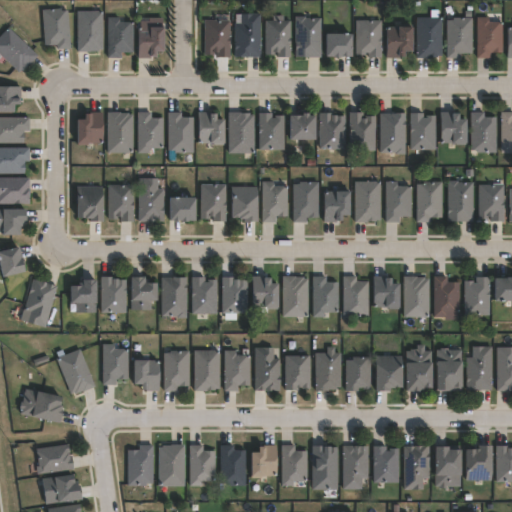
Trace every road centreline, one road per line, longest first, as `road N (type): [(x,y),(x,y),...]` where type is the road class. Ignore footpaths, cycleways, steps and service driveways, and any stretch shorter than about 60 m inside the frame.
road 1 (residential): [(53,243),(68,251),(511,251)]
road 2 (residential): [(511,87),(57,87)]
road 3 (residential): [(511,418),(98,423)]
road 4 (residential): [(57,87),(53,243)]
